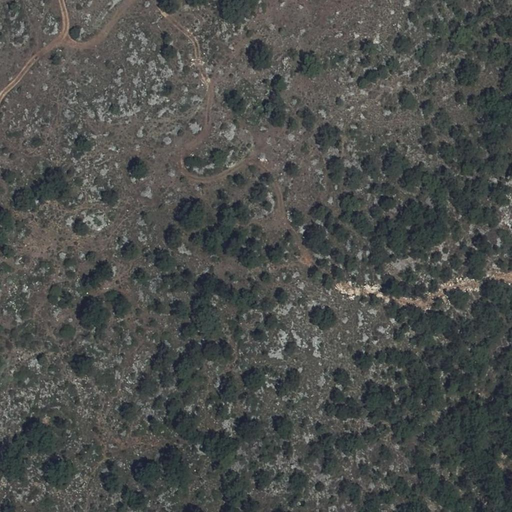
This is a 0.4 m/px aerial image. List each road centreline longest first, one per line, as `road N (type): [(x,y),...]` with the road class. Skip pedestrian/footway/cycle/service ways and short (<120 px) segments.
road 1 (track): [(160,0),(197,38),(211,93),(205,132),(179,154),(195,180),(256,159),(277,177),(329,261),(415,290),(511,275)]
road 2 (track): [(0,93),(64,35),(59,0)]
